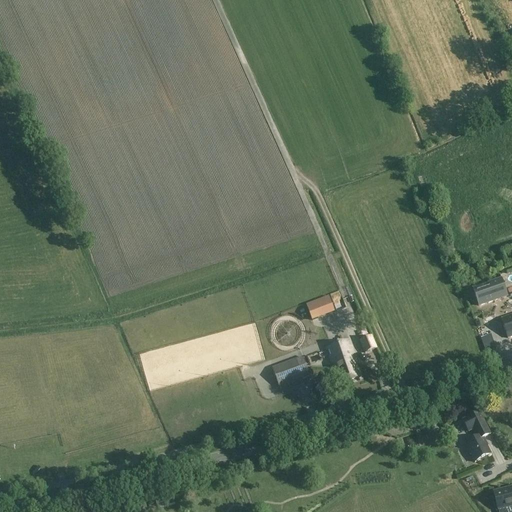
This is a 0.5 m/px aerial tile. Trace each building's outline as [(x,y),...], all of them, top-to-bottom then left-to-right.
[(487,158),(472,164),(475,172),(473,173),(476,179),(478,178),(481,187),(497,180),(494,172),(505,167),(497,148),(485,153),(487,158)] [(503,236),(509,234),(506,224),(499,227),(498,225),(474,235),(480,250),(505,240),(503,236)] [(501,280),(473,290),(479,306),(507,296),(501,280)] [(332,294),(310,301),(315,316),(336,310),(332,294)] [(511,315),(501,319),(507,339),(511,337),(511,315)] [(360,342),(365,354),(376,349),(371,337),(360,342)] [(485,340),(492,360),(501,357),(495,337),(485,340)] [(355,358),(348,341),(326,349),(332,363),(336,374),(338,374),(342,385),(360,378),(353,358),(355,358)] [(309,376),(303,358),(272,369),(279,388),(309,376)] [(252,372),(245,376),(248,382),(255,379),(252,372)] [(435,415),(438,421),(450,415),(448,409),(435,415)] [(465,444),(475,463),(491,455),(483,439),(490,435),(479,413),(463,421),(468,432),(473,430),(477,438),(465,444)] [(511,506),(511,488),(494,493),(498,510),(511,506)]
